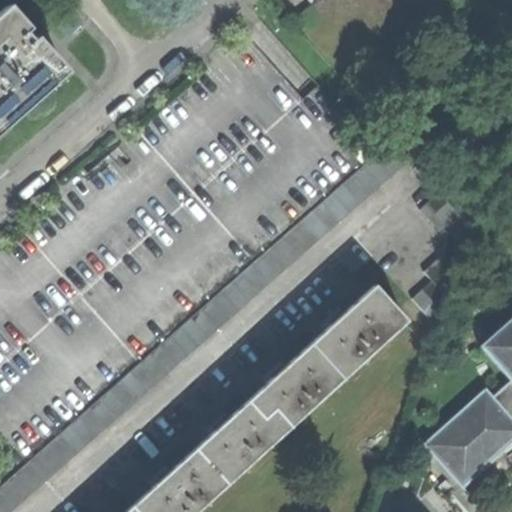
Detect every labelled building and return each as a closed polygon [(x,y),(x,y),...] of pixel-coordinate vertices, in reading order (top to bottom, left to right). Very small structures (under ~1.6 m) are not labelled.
[(68,35),(80,24),(59,0),(47,11),(68,35)] [(319,0),(293,24),(352,90),(453,0),(319,0)] [(0,130),(65,73),(34,38),(29,42),(22,34),(27,30),(5,6),(0,11),(0,130)] [(19,471),(0,487),(0,511),(10,511),(410,158),(393,139),(380,151),(19,471)] [(450,200),(432,217),(455,243),(474,226),(450,200)] [(443,254),(423,272),(431,281),(441,292),(461,274),(443,254)] [(441,292),(431,281),(412,299),(429,318),(449,301),(441,292)] [(258,391),(290,426),(405,322),(373,286),(339,317),(286,365),(258,391)] [(511,317),(480,346),(510,380),(511,382),(511,317)] [(511,382),(510,380),(491,397),(510,418),(511,416),(511,382)] [(485,390),(423,444),(461,487),(511,441),(511,420),(510,418),(491,397),(485,390)] [(171,470),(142,496),(156,511),(195,511),(290,426),(258,391),(224,422),(171,470)] [(156,511),(142,496),(124,511),(156,511)]
